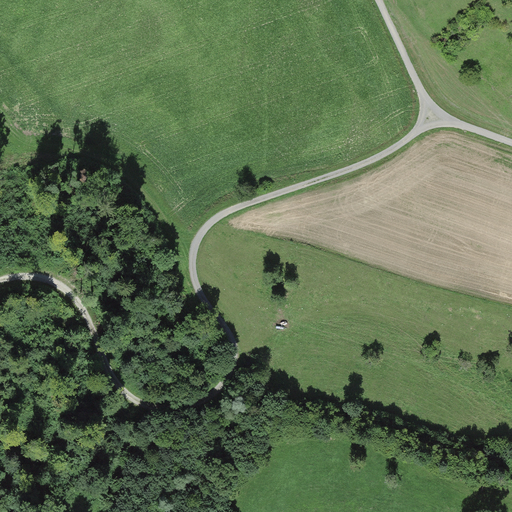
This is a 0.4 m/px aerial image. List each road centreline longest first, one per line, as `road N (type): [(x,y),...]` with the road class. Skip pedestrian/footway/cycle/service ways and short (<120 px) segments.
road 1 (track): [(406,140),(341,173),(226,212),(197,241),(196,284),(234,354),(221,384),(192,405),(153,408),(130,399),(83,308),(50,279),(0,278)]
road 2 (track): [(511,144),(465,128),(429,103),(378,0)]
